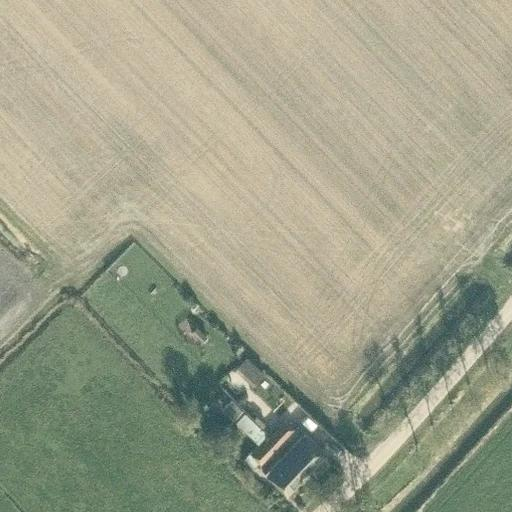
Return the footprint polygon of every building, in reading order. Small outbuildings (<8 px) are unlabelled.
[(220,408),(232,419),(242,411),(230,399),(224,405),(220,408)] [(267,433),(244,412),(235,421),(258,443),(267,433)] [(293,428),(284,420),(268,437),(276,445),(293,428)] [(232,436),(225,430),(221,435),(219,437),(227,443),(232,436)] [(283,452),(306,473),(326,453),(303,432),(283,452)] [(276,445),(268,437),(251,454),(260,462),(276,445)] [(264,472),(286,494),(306,473),(283,452),(264,472)]
